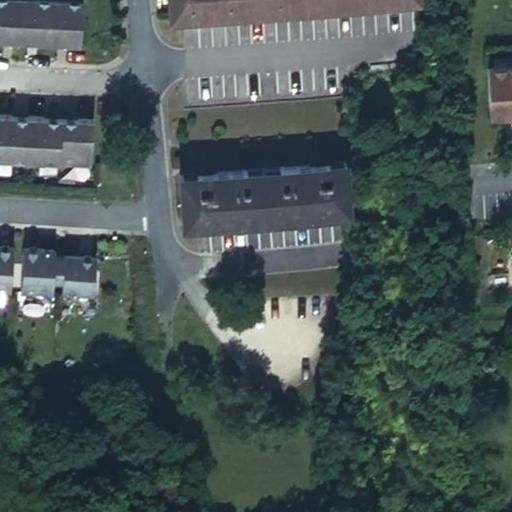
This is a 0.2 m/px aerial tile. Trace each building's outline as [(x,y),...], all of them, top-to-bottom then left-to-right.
[(22,0),(0,0),(0,43),(22,44),(22,0)] [(53,1),(33,0),(22,0),(22,44),(51,45),(53,1)] [(423,0),(175,0),(176,12),(424,8),(423,0)] [(86,3),(53,1),(51,45),(84,46),(86,3)] [(511,62),(494,64),(497,114),(511,112),(511,62)] [(30,116),(2,115),(0,143),(0,159),(27,161),(30,116)] [(62,118),(30,116),(27,161),(60,163),(62,118)] [(97,120),(62,118),(60,163),(95,164),(97,120)] [(346,166),(177,165),(178,218),(346,218),(346,166)] [(0,290),(15,291),(16,257),(16,249),(0,248),(0,290)] [(57,251),(26,249),(26,258),(24,291),(55,292),(55,291),(56,259),(57,251)] [(66,259),(56,259),(55,291),(97,292),(98,257),(66,256),(66,259)]
